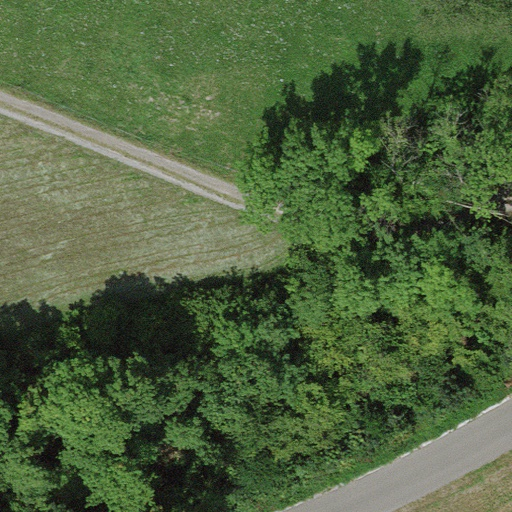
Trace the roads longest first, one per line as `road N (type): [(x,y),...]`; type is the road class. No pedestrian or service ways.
road 1 (track): [(511,179),(425,209),(307,218),(0,98)]
road 2 (unclassified): [(317,511),(416,473),(511,421)]
